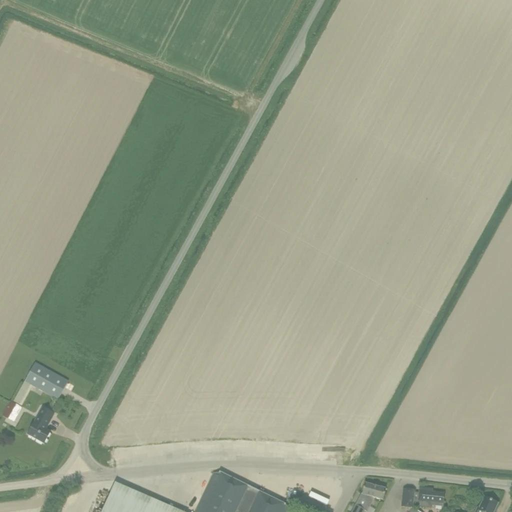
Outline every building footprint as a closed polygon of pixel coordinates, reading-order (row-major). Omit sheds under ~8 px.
[(13,402),(21,406),(33,385),(58,399),(68,381),(35,362),(13,402)] [(9,401),(2,416),(14,422),(22,408),(9,401)] [(42,405),(35,418),(38,420),(36,423),(34,422),(27,434),(44,443),(51,431),(46,429),(55,412),(42,405)] [(284,511),(288,506),(220,473),(213,472),(193,511),(284,511)] [(374,498),(382,500),(385,489),(364,483),(361,494),(361,493),(355,505),(350,511),(363,511),(364,510),(367,511),(372,502),(374,498)] [(167,511),(113,485),(100,511),(167,511)] [(430,508),(430,505),(442,507),(444,493),(432,492),(432,489),(419,488),(419,491),(414,491),(414,489),(403,488),(401,507),(412,508),(412,506),(430,508)] [(492,511),(497,503),(484,497),(479,509),(477,508),(475,511),(492,511)]
